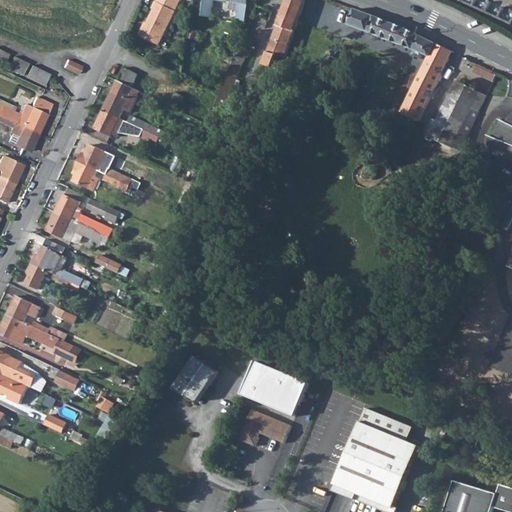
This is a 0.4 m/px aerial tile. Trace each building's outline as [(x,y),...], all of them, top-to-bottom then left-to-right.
[(160,47),(177,12),(176,12),(182,1),(180,0),(157,0),(157,3),(156,2),(153,10),(155,12),(146,29),(144,28),(140,38),(160,47)] [(205,0),(203,16),(211,17),(214,0),(240,4),(237,21),(246,23),(249,10),(253,11),(254,3),(250,2),(250,0),(205,0)] [(279,26),(296,32),(306,0),(288,0),(285,10),(279,26)] [(356,10),(351,26),(431,57),(404,113),(421,122),(433,97),(454,52),(414,32),(402,27),(356,10)] [(274,40),(291,46),(296,32),(279,26),(276,34),(274,40)] [(269,53),(277,56),(272,70),(280,73),(291,46),(274,40),(269,53)] [(0,65),(3,67),(8,56),(0,51),(0,65)] [(264,66),(272,70),(277,56),(269,53),(264,66)] [(236,81),(246,57),(237,54),(227,78),(236,81)] [(327,62),(338,67),(341,61),(330,55),(327,62)] [(8,71),(22,77),(28,65),(14,58),(8,71)] [(79,74),(82,67),(70,62),(67,69),(79,74)] [(322,72),(332,78),(338,67),(327,62),(323,69),(322,72)] [(45,85),(51,73),(33,65),(27,76),(45,85)] [(133,87),(139,76),(124,69),(119,80),(133,87)] [(0,76),(12,82),(14,77),(0,70),(0,76)] [(259,81),(265,84),(268,78),(261,75),(259,81)] [(227,106),(236,81),(227,78),(221,92),(220,98),(219,103),(227,106)] [(482,112),(489,95),(457,80),(438,121),(434,128),(431,126),(426,135),(457,149),(462,137),(469,140),(480,117),(482,112)] [(96,130),(111,137),(120,119),(124,110),(131,113),(139,97),(131,93),(133,89),(118,82),(104,112),(96,130)] [(180,109),(186,97),(176,92),(171,104),(180,109)] [(0,121),(12,127),(12,128),(14,130),(9,142),(29,152),(38,134),(51,105),(36,98),(31,107),(26,105),(17,124),(14,123),(16,119),(12,117),(14,115),(1,109),(1,108),(0,107),(0,121)] [(127,127),(143,134),(144,131),(154,135),(157,129),(147,124),(146,127),(131,120),(129,124),(127,127)] [(489,153),(511,162),(511,268),(511,270),(511,269),(511,122),(510,125),(509,126),(506,126),(501,128),(500,131),(498,131),(489,153)] [(469,140),(462,137),(457,149),(456,151),(463,154),(468,143),(469,140)] [(75,173),(77,175),(74,182),(90,189),(91,188),(96,190),(101,180),(96,177),(99,171),(104,173),(112,156),(91,146),(88,152),(85,151),(80,162),(75,173)] [(0,200),(6,203),(14,184),(23,166),(3,157),(0,163),(0,165),(3,167),(0,173),(0,200)] [(105,179),(128,190),(130,186),(109,176),(110,174),(108,172),(107,175),(105,179)] [(191,215),(203,188),(195,184),(183,211),(191,215)] [(56,213),(47,232),(72,243),(72,242),(76,232),(78,229),(95,236),(97,232),(99,228),(83,220),(81,225),(72,221),(80,202),(65,195),(56,213)] [(108,217),(112,209),(92,200),(89,208),(108,217)] [(76,232),(72,242),(77,245),(81,244),(84,236),(76,232)] [(29,272),(31,274),(26,284),(39,291),(48,272),(55,275),(63,257),(44,248),(39,258),(36,257),(33,265),(29,272)] [(101,256),(98,264),(116,272),(120,264),(101,256)] [(56,280),(71,287),(73,283),(75,280),(60,273),(58,277),(56,280)] [(41,308),(17,297),(9,315),(25,323),(28,316),(36,320),(41,308)] [(57,307),(54,315),(74,324),(78,317),(57,307)] [(0,333),(16,341),(25,323),(9,315),(0,333)] [(32,331),(48,338),(49,334),(33,327),(32,331)] [(12,357),(0,351),(0,373),(3,375),(12,379),(19,382),(30,387),(32,388),(37,377),(21,370),(24,364),(11,358),(12,357)] [(222,375),(200,359),(178,389),(198,403),(202,403),(222,375)] [(82,381),(62,371),(56,383),(77,392),(82,381)] [(3,375),(0,373),(0,395),(2,396),(4,393),(11,396),(10,400),(22,405),(30,387),(19,382),(12,379),(3,375)] [(366,409),(335,485),(391,507),(388,511),(397,511),(399,509),(395,507),(420,447),(408,442),(413,428),(366,409)] [(293,426),(253,410),(241,440),(257,446),(262,433),(286,443),(293,426)] [(52,414),(46,426),(63,433),(69,422),(52,414)] [(5,428),(1,436),(15,442),(18,435),(5,428)] [(511,487),(505,485),(502,494),(459,480),(448,511),(495,511),(498,506),(511,510),(511,487)]
